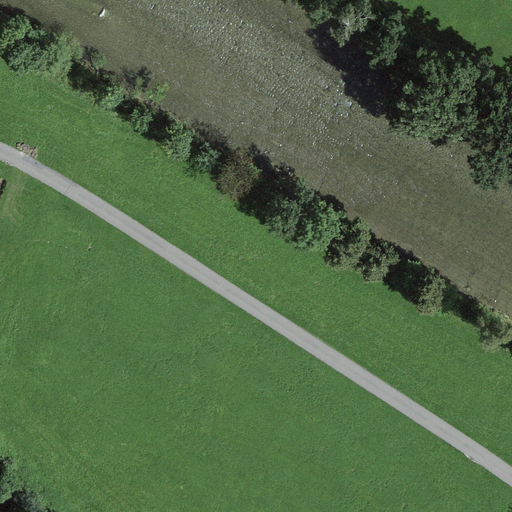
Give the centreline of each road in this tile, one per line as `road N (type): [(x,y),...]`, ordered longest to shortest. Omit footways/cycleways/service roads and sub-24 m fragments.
road 1 (unclassified): [(0,149),(511,478)]
road 2 (track): [(511,88),(375,0)]
